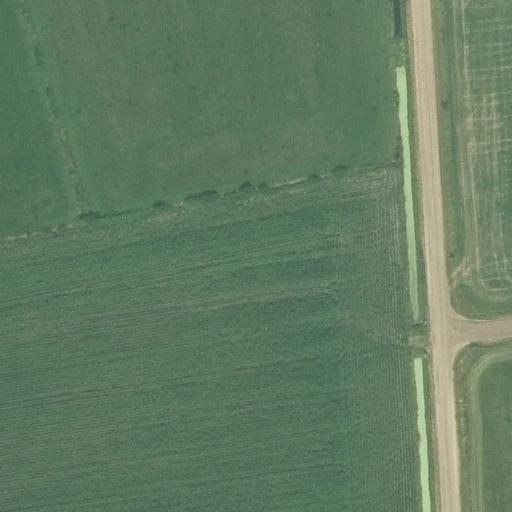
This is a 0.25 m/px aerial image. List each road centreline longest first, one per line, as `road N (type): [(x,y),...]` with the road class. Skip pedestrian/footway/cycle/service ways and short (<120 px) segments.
road 1 (track): [(421,0),(441,339)]
road 2 (track): [(441,339),(451,511)]
